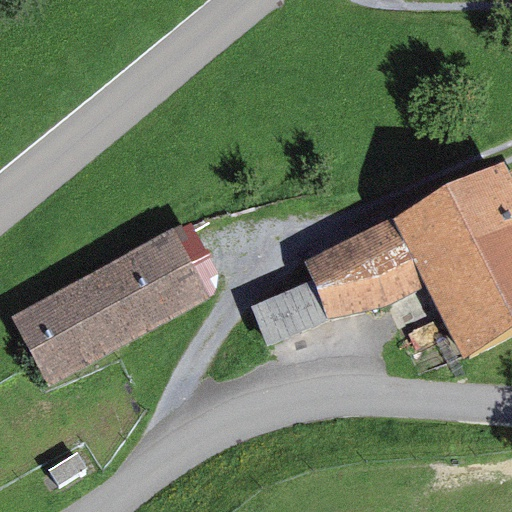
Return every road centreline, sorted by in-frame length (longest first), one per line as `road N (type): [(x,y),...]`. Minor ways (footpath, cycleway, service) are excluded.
road 1 (track): [(511,156),(267,272),(230,314),(132,489)]
road 2 (unclassified): [(511,409),(326,396),(229,424),(98,511)]
road 3 (unclassified): [(255,0),(0,208)]
